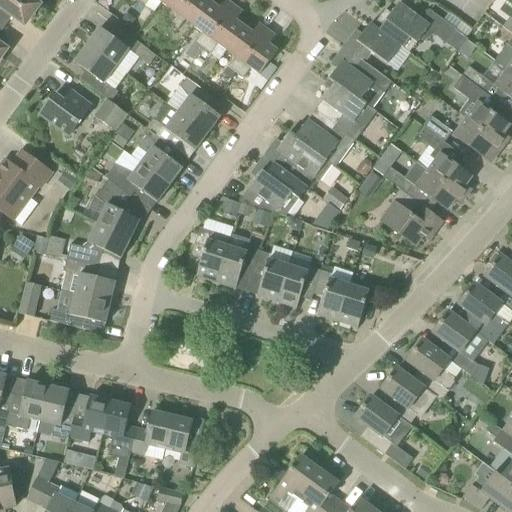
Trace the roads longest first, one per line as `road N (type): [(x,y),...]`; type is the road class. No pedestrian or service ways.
road 1 (residential): [(144,291),(160,247),(301,59),(319,23)]
road 2 (residential): [(356,364),(440,282),(511,195)]
road 3 (residential): [(356,364),(144,291)]
road 4 (residential): [(438,511),(315,429),(288,421)]
road 5 (residential): [(288,421),(124,369)]
road 6 (residential): [(0,108),(80,0)]
road 7 (residential): [(124,369),(0,341)]
road 8 (residential): [(203,511),(288,421)]
